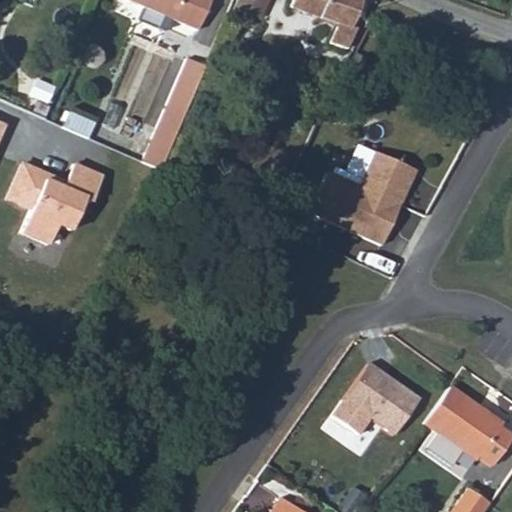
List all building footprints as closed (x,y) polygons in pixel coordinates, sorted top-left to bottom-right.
[(137,12),(165,24),(169,14),(193,24),(203,0),(137,0),(142,2),(137,12)] [(340,40),(355,0),(303,0),(335,16),(329,33),(340,40)] [(140,144),(162,152),(202,49),(183,41),(140,144)] [(487,97),(467,87),(456,109),(476,119),(487,97)] [(325,173),(307,215),(380,246),(412,172),(372,154),(358,187),(325,173)] [(398,421),(423,384),(371,349),(346,386),(398,421)] [(500,415),(447,379),(421,417),(435,426),(427,440),(431,445),(449,456),(454,453),(461,443),(475,453),(479,448),(492,457),(511,432),(497,421),(500,415)] [(326,511),(286,484),(275,501),(280,504),(274,511),(326,511)] [(479,511),(489,497),(473,485),(454,511),(479,511)]
